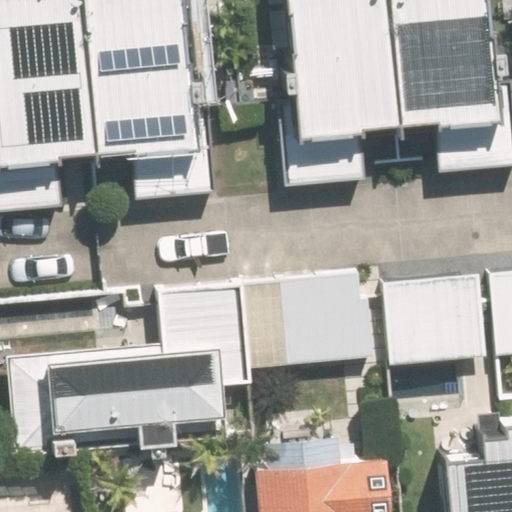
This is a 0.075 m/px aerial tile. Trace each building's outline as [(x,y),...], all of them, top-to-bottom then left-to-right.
[(85,0),(0,0),(0,144),(2,160),(102,150),(85,0)] [(186,0),(85,0),(102,150),(202,139),(186,0)] [(391,0),(290,0),(305,137),(405,127),(391,0)] [(492,0),(391,0),(405,127),(505,116),(492,0)] [(359,266),(280,272),(287,364),(373,357),(368,297),(362,298),(359,266)] [(511,349),(511,266),(491,268),(497,351),(511,349)] [(486,354),(479,271),(384,278),(390,361),(486,354)] [(161,286),(166,347),(50,356),(56,432),(226,419),(223,376),(247,374),(240,280),(161,286)] [(448,511),(511,511),(511,427),(441,435),(448,511)] [(259,461),(264,511),(393,511),(387,448),(259,461)]
